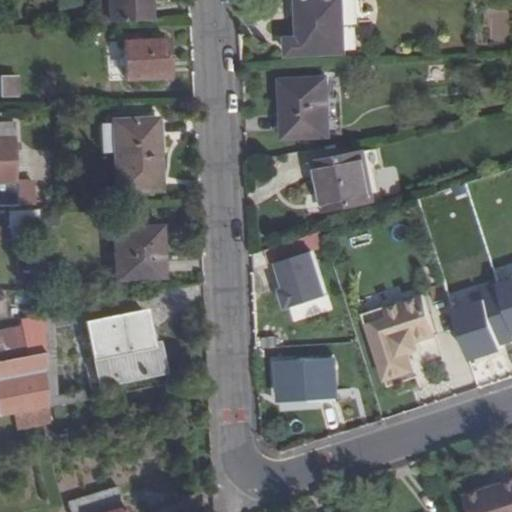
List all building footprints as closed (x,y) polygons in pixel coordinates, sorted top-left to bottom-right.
[(97,0),(99,24),(150,22),(148,0),(97,0)] [(298,0),(299,38),(288,38),(288,56),(346,53),(344,0),(298,0)] [(166,41),(124,43),(126,80),(168,78),(166,41)] [(124,57),(109,57),(109,79),(124,79),(124,57)] [(14,77),(0,77),(0,97),(15,97),(14,77)] [(284,116),(285,138),(332,135),(330,78),(282,80),(284,116)] [(157,156),(155,122),(112,124),(115,192),(158,191),(157,156)] [(14,124),(0,124),(0,207),(0,186),(15,186),(14,124)] [(366,157),(313,160),(317,209),(367,206),(366,157)] [(38,226),(38,212),(12,213),(12,227),(38,226)] [(156,256),(160,256),(159,225),(112,227),(114,278),(157,275),(156,256)] [(272,266),(330,247),(325,233),(268,252),(272,266)] [(156,256),(157,275),(165,275),(165,256),(160,256),(156,256)] [(388,312),(366,320),(386,382),(415,373),(409,354),(421,350),(419,342),(437,336),(424,296),(386,308),(388,312)] [(511,303),(477,305),(477,322),(484,322),(484,336),(511,334),(511,303)] [(145,310),(86,322),(94,363),(91,364),(92,374),(88,375),(89,385),(156,371),(145,310)] [(23,328),(0,332),(0,358),(27,353),(23,328)] [(0,417),(15,415),(50,408),(47,353),(0,361),(0,417)] [(300,361),(300,365),(280,366),(281,383),(286,383),(287,397),(338,395),(337,363),(322,363),(322,360),(300,361)] [(50,408),(15,415),(17,428),(52,421),(50,408)] [(486,497),(484,493),(464,499),(468,511),(511,511),(511,483),(496,488),(498,493),(486,497)] [(496,488),(484,493),(486,497),(498,493),(496,488)] [(125,511),(120,495),(82,506),(83,511),(125,511)]
